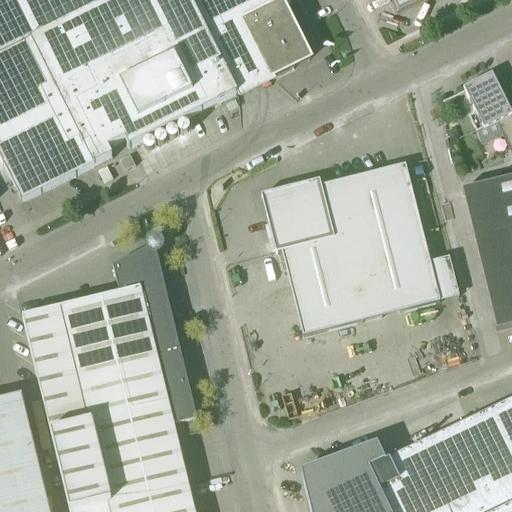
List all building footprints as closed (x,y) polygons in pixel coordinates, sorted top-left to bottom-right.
[(0,0),(0,165),(20,206),(111,161),(107,153),(123,145),(127,153),(235,100),(269,83),(291,72),(299,49),(274,0),(0,0)] [(389,0),(391,4),(397,16),(409,10),(429,0),(389,0)] [(491,77),(462,91),(464,95),(475,117),(468,120),(476,136),(477,135),(497,125),(502,137),(511,156),(511,106),(506,108),(493,82),(497,80),(496,79),(493,81),(491,77)] [(129,159),(119,164),(124,174),(134,169),(129,159)] [(319,185),(261,199),(276,257),(281,256),(302,340),(439,305),(429,266),(404,169),(320,190),(319,185)] [(511,178),(464,190),(465,194),(469,193),(501,325),(497,326),(498,330),(511,326),(511,178)] [(119,297),(21,321),(40,398),(67,511),(192,511),(176,443),(173,429),(196,424),(196,423),(156,256),(159,254),(161,250),(160,247),(158,244),(154,242),(151,242),(148,245),(147,248),(147,252),(112,270),(119,297)] [(47,511),(21,399),(0,404),(0,511),(47,511)] [(376,447),(300,475),(309,511),(505,511),(511,509),(511,402),(383,465),(376,447)]
